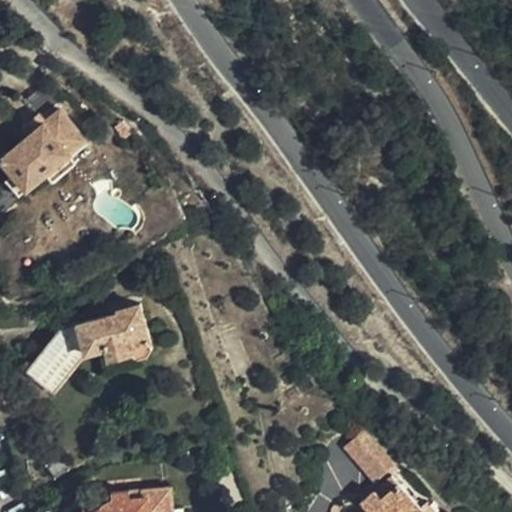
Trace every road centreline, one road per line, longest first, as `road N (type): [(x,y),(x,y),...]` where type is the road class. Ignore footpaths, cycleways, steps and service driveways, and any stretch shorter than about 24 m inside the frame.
road 1 (residential): [(511,489),(463,439),(350,353),(218,179),(128,92),(9,0)]
road 2 (tertiary): [(511,438),(458,377),(182,0)]
road 3 (tertiary): [(359,0),(453,134),(511,266)]
road 4 (tertiary): [(511,114),(422,0)]
